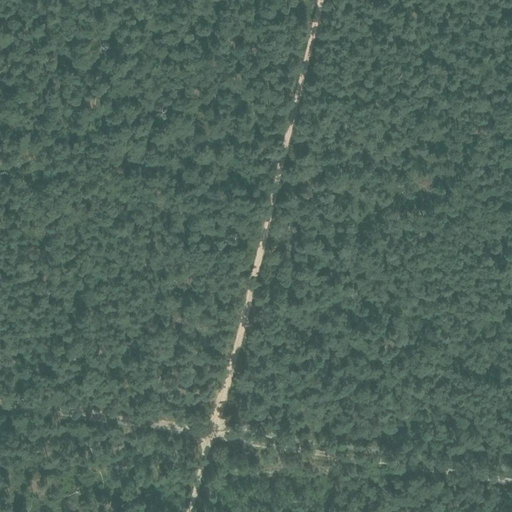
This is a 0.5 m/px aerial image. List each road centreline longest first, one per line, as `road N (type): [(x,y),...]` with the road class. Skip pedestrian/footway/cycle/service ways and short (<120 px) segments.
road 1 (track): [(322,0),(209,433)]
road 2 (track): [(209,433),(511,479)]
road 3 (track): [(0,399),(209,433)]
